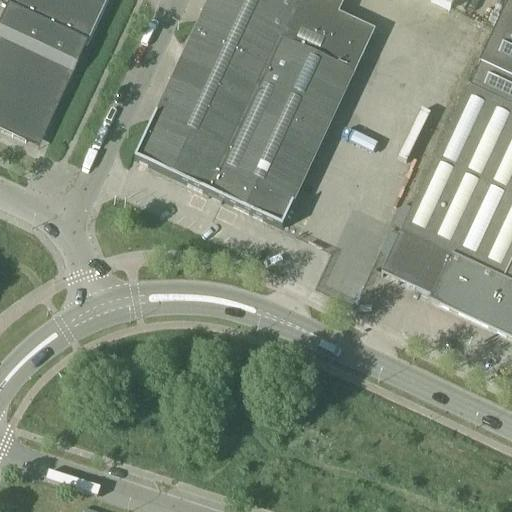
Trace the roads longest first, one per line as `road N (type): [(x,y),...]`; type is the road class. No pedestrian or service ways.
road 1 (tertiary): [(102,313),(191,303),(264,315),(511,431)]
road 2 (unclassified): [(64,231),(175,0)]
road 3 (unclassified): [(182,511),(0,452)]
road 4 (tertiary): [(0,387),(63,329),(102,313)]
